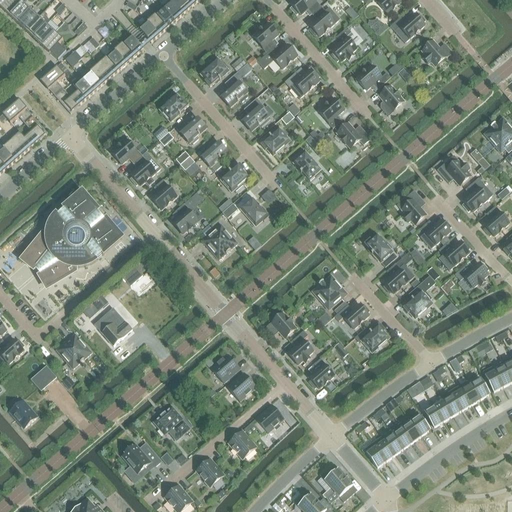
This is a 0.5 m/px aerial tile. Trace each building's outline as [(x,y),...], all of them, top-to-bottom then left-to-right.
[(0,0),(0,7),(3,10),(11,0),(0,0)] [(11,0),(3,10),(11,17),(23,4),(19,0),(11,0)] [(184,0),(173,0),(172,2),(184,16),(192,9),(184,0)] [(198,0),(184,0),(192,9),(200,2),(198,0)] [(310,13),(312,16),(321,8),(317,3),(316,3),(313,0),(295,0),(290,5),(293,8),(290,10),(296,17),(299,15),(301,17),(306,13),(308,15),(310,13)] [(373,0),(377,4),(378,4),(388,16),(404,2),(401,0),(373,0)] [(172,2),(163,9),(176,23),(184,16),(172,2)] [(11,17),(19,25),(31,11),(23,4),(11,17)] [(321,8),(312,16),(316,20),(309,27),(311,29),(309,31),(315,38),(317,36),(320,39),(340,21),(329,9),(325,12),(321,8)] [(163,9),(155,16),(168,30),(176,23),(163,9)] [(19,25),(27,32),(39,19),(31,11),(19,25)] [(51,23),(45,18),(47,16),(44,13),(39,19),(27,32),(35,40),(47,26),(51,23)] [(404,16),(391,28),(405,45),(426,27),(423,24),(426,22),(420,15),(417,17),(415,15),(408,21),(404,16)] [(155,16),(147,23),(159,37),(168,30),(155,16)] [(35,40),(42,47),(55,33),(58,30),(51,23),(47,26),(35,40)] [(159,37),(147,23),(139,30),(151,45),(159,37)] [(263,50),(267,55),(276,47),(272,42),(279,36),(269,24),(253,38),(264,50),(263,50)] [(87,28),(84,25),(80,28),(75,33),(78,37),(83,32),(87,28)] [(385,26),(376,34),(375,35),(378,39),(389,29),(385,26)] [(331,56),(337,63),(339,61),(342,64),(346,60),(349,62),(355,57),(352,54),(357,50),(347,38),(351,34),(347,29),(334,41),(338,45),(331,51),(333,54),(331,56)] [(50,55),(56,48),(63,41),(55,33),(42,47),(50,55)] [(131,37),(123,44),(135,59),(144,51),(131,37)] [(434,43),(422,53),(426,58),(424,60),(429,66),(431,64),(435,69),(447,58),(448,59),(453,55),(445,45),(440,50),(434,43)] [(123,44),(115,52),(127,66),(135,59),(123,44)] [(276,47),(267,55),(258,64),(264,71),(274,62),(282,71),(298,58),(287,46),(280,52),(276,47)] [(56,48),(50,55),(58,62),(64,56),(64,55),(56,48)] [(115,52),(106,59),(119,73),(127,66),(115,52)] [(253,58),(247,63),(251,68),(257,63),(253,58)] [(106,59),(98,66),(111,80),(119,73),(106,59)] [(233,69),(237,73),(246,65),(241,59),(236,63),(238,65),(233,69)] [(223,64),(222,65),(218,61),(216,63),(214,62),(208,67),(209,69),(202,76),(207,82),(206,84),(210,89),(219,81),(220,82),(221,81),(220,80),(228,73),(228,72),(229,71),(223,64)] [(247,65),(238,73),(243,79),(252,71),(247,65)] [(98,66),(90,73),(102,87),(111,80),(98,66)] [(356,80),(367,92),(374,86),(378,91),(391,79),(387,74),(382,79),(372,66),(356,80)] [(41,82),(56,99),(64,92),(58,84),(65,77),(61,72),(58,68),(52,73),(49,75),(41,82)] [(398,74),(403,80),(408,76),(403,70),(398,74)] [(302,77),(298,72),(285,84),(300,101),(320,83),(318,80),(320,78),(314,71),(312,73),(309,71),(302,77)] [(90,73),(82,80),(94,95),(102,87),(90,73)] [(82,80),(74,87),(86,102),(94,95),(82,80)] [(248,94),(238,83),(221,98),(231,109),(238,103),(238,104),(239,103),(239,102),(240,101),(242,104),(248,98),(246,96),(248,94)] [(64,92),(56,99),(71,116),(79,109),(78,108),(86,102),(74,87),(73,88),(78,93),(71,99),(64,92)] [(389,118),(393,114),(405,103),(391,87),(379,98),(383,103),(381,105),(381,109),(389,118)] [(278,90),(274,94),(278,98),(282,94),(278,90)] [(180,115),(189,107),(185,103),(183,104),(177,97),(161,112),(171,123),(179,116),(180,117),(181,116),(180,115)] [(324,98),(318,103),(321,106),(327,101),(324,98)] [(242,122),(252,133),(259,127),(261,130),(270,121),(262,112),(265,110),(256,100),(244,110),(249,116),(242,122)] [(319,113),(329,125),(333,130),(342,122),(338,118),(345,112),(334,100),(319,113)] [(19,118),(25,126),(33,118),(19,102),(11,108),(11,109),(9,111),(8,111),(3,116),(6,120),(11,125),(19,118)] [(281,121),(286,126),(294,119),(289,113),(281,121)] [(20,134),(20,135),(32,149),(40,142),(48,135),(33,118),(25,126),(32,133),(25,139),(20,134)] [(180,134),(190,145),(191,144),(193,146),(199,141),(198,139),(199,137),(199,138),(200,137),(200,136),(207,131),(197,119),(180,134)] [(484,136),(501,155),(505,151),(508,155),(511,151),(511,129),(503,120),(496,126),(495,126),(491,129),(492,130),(484,136)] [(349,125),(347,126),(345,123),(335,131),(338,134),(337,135),(350,151),(360,143),(364,147),(371,141),(360,128),(355,132),(349,125)] [(154,136),(159,142),(168,134),(163,128),(154,136)] [(270,137),(269,138),(270,139),(261,147),(266,152),(267,151),(273,157),(290,143),(280,131),(271,138),(270,137)] [(169,134),(159,142),(164,148),(173,139),(169,134)] [(20,135),(12,141),(24,156),(32,149),(20,135)] [(311,138),(306,142),(320,159),(325,155),(311,138)] [(324,139),(318,145),(323,151),(329,145),(324,139)] [(12,141),(4,149),(16,163),(24,156),(12,141)] [(129,161),(133,165),(142,157),(138,153),(127,141),(111,155),(122,167),(129,161)] [(221,161),(228,155),(218,144),(201,158),(211,169),(220,162),(221,161)] [(4,149),(0,151),(0,161),(8,170),(16,163),(4,149)] [(470,156),(481,169),(485,173),(491,168),(476,151),(470,156)] [(147,153),(142,157),(133,165),(137,170),(130,176),(133,179),(130,181),(136,188),(139,186),(141,188),(146,184),(150,188),(155,183),(152,179),(162,170),(147,153)] [(176,161),(180,166),(190,158),(186,153),(176,161)] [(302,175),(303,174),(310,183),(315,179),(314,177),(320,171),(306,155),(295,165),(302,173),(301,174),(302,175)] [(468,173),(470,171),(465,165),(463,167),(454,157),(437,172),(449,185),(454,181),(460,188),(472,177),(468,173)] [(190,158),(180,166),(185,172),(195,163),(190,158)] [(229,171),(227,169),(217,177),(232,193),(234,191),(236,193),(242,187),(241,186),(248,179),(243,172),(244,171),(240,166),(234,171),(232,168),(229,171)] [(492,169),(488,173),(491,177),(493,177),(497,174),(492,169)] [(471,212),(473,214),(493,197),(479,180),(466,191),(470,196),(463,202),(465,205),(462,207),(469,214),(471,212)] [(151,200),(162,212),(178,199),(167,187),(168,186),(163,181),(154,189),(158,194),(151,200)] [(511,192),(511,191),(508,187),(497,197),(502,202),(511,192)] [(267,205),(275,197),(273,195),(269,190),(261,197),(267,205)] [(403,219),(408,225),(411,223),(415,228),(427,217),(421,210),(426,206),(414,192),(397,207),(405,217),(403,219)] [(59,217),(58,216),(57,218),(56,219),(54,221),(53,222),(52,223),(51,224),(51,225),(50,227),(49,229),(49,231),(48,233),(48,234),(48,236),(48,237),(44,236),(23,262),(36,272),(36,271),(40,276),(39,276),(47,290),(76,273),(76,272),(76,273),(76,269),(78,269),(80,269),(83,269),(85,268),(87,267),(90,266),(93,265),(94,264),(96,263),(98,261),(97,261),(102,256),(103,257),(122,240),(105,221),(105,222),(99,215),(99,214),(83,195),(64,212),(59,217)] [(262,209),(262,208),(260,209),(253,201),(242,211),(256,228),(263,222),(264,223),(269,219),(261,210),(262,209)] [(224,205),(219,210),(223,215),(228,210),(224,205)] [(172,224),(183,236),(199,223),(188,211),(189,210),(184,206),(175,213),(179,218),(172,224)] [(228,210),(223,215),(228,220),(238,211),(233,206),(228,210)] [(492,236),(495,239),(510,225),(500,213),(496,208),(487,216),(491,220),(484,227),(486,229),(484,231),(490,238),(492,236)] [(420,231),(425,235),(420,239),(431,251),(451,233),(449,231),(452,229),(445,222),(443,224),(441,221),(434,227),(430,223),(420,231)] [(209,227),(201,233),(205,238),(213,231),(209,227)] [(238,246),(222,227),(202,243),(219,262),(226,256),(227,256),(231,253),(231,252),(238,246)] [(378,263),(379,262),(380,264),(382,263),(386,267),(384,269),(385,270),(397,259),(390,252),(392,250),(386,244),(384,245),(378,238),(371,243),(370,242),(365,246),(372,255),(371,256),(372,257),(373,256),(375,257),(373,258),(378,263)] [(462,245),(459,243),(452,249),(448,244),(439,252),(443,257),(439,260),(450,273),(470,255),(468,252),(470,250),(464,243),(462,245)] [(421,267),(426,263),(422,258),(417,262),(421,267)] [(462,279),(463,278),(473,290),(478,286),(480,288),(486,283),(484,281),(489,276),(478,264),(471,271),(467,266),(458,274),(462,279)] [(391,278),(384,284),(386,287),(383,289),(390,296),(392,294),(394,296),(414,279),(404,266),(400,270),(396,265),(387,273),(391,278)] [(135,268),(123,279),(131,288),(143,278),(135,268)] [(432,269),(426,274),(430,278),(434,283),(439,278),(432,269)] [(320,287),(312,294),(329,313),(348,296),(331,277),(324,283),(323,283),(319,287),(320,287)] [(434,283),(430,278),(421,286),(416,291),(408,297),(413,303),(404,310),(408,315),(409,314),(415,320),(432,306),(430,303),(433,301),(427,294),(436,286),(434,283)] [(417,281),(412,286),(416,291),(421,286),(417,281)] [(444,286),(440,289),(444,294),(448,291),(444,286)] [(102,297),(97,301),(105,309),(109,305),(102,297)] [(364,306),(361,308),(359,305),(352,312),(348,307),(335,318),(339,323),(344,319),(354,331),(370,318),(367,315),(370,313),(364,306)] [(113,310),(94,326),(102,335),(114,348),(133,332),(127,325),(113,310)] [(274,338),(279,334),(285,341),(297,330),(284,315),(272,325),(271,325),(266,329),(274,338)] [(312,315),(307,319),(311,323),(315,319),(312,315)] [(326,317),(320,322),(324,327),(330,322),(326,317)] [(330,324),(324,329),(325,329),(330,335),(335,330),(330,324)] [(367,329),(356,339),(360,345),(363,343),(372,354),(389,340),(383,333),(385,332),(380,327),(372,335),(367,329)] [(291,344),(295,349),(288,355),(299,367),(303,363),(306,365),(311,360),(309,358),(314,353),(304,341),(308,337),(304,332),(291,344)] [(57,352),(73,371),(81,365),(85,362),(85,361),(92,355),(76,336),(57,352)] [(16,343),(14,340),(7,347),(3,342),(0,344),(0,355),(9,366),(24,353),(22,350),(25,348),(19,341),(16,343)] [(339,340),(337,342),(339,345),(343,350),(344,350),(346,348),(339,340)] [(339,345),(335,349),(339,353),(343,350),(339,345)] [(212,371),(224,385),(240,371),(228,357),(212,371)] [(511,358),(503,363),(502,363),(511,381),(511,358)] [(210,360),(205,364),(209,369),(214,365),(210,360)] [(321,360),(312,368),(316,373),(309,379),(311,382),(309,384),(315,391),(317,389),(320,391),(335,378),(325,366),(325,365),(321,360)] [(511,381),(502,363),(493,369),(503,389),(511,384),(511,381)] [(353,369),(351,366),(347,367),(346,371),(348,374),(352,373),(357,374),(358,371),(353,369)] [(47,367),(31,381),(41,392),(57,379),(47,367)] [(495,373),(493,369),(483,374),(494,394),(503,389),(495,373)] [(228,390),(240,403),(257,389),(244,375),(228,390)] [(63,386),(69,392),(75,387),(70,380),(63,386)] [(481,380),(472,386),(481,402),(490,396),(481,380)] [(469,382),(460,387),(472,407),(481,402),(472,386),(469,382)] [(420,384),(415,386),(420,395),(425,392),(420,384)] [(460,387),(450,393),(462,413),(472,407),(460,387)] [(450,393),(441,398),(453,419),(462,413),(450,393)] [(443,403),(434,408),(443,424),(453,419),(441,398),(441,399),(443,403)] [(10,414),(24,429),(37,418),(23,403),(10,414)] [(256,421),(252,425),(257,430),(262,437),(266,433),(268,435),(284,421),(272,407),(256,421)] [(172,408),(154,424),(165,437),(169,433),(177,442),(181,439),(190,431),(183,422),(183,421),(172,408)] [(443,424),(434,408),(424,414),(434,430),(443,424)] [(417,413),(408,419),(411,423),(422,438),(431,432),(417,413)] [(411,423),(402,429),(413,445),(422,438),(408,419),(408,420),(411,423)] [(400,425),(391,432),(404,451),(413,445),(402,429),(400,425)] [(229,445),(243,462),(257,449),(243,433),(229,445)] [(393,436),(385,442),(396,457),(404,451),(393,436)] [(382,438),(373,445),(386,464),(396,457),(385,442),(382,438)] [(155,469),(162,463),(146,445),(140,451),(136,447),(133,449),(125,455),(126,456),(123,458),(138,476),(151,465),(155,469)] [(386,464),(373,445),(364,451),(377,470),(386,464)] [(183,456),(177,461),(181,466),(187,460),(183,456)] [(196,473),(210,489),(225,478),(210,461),(196,473)] [(335,466),(321,478),(331,489),(333,491),(346,479),(335,466)] [(228,471),(223,475),(228,481),(233,476),(228,471)] [(330,496),(327,499),(332,505),(340,499),(344,504),(358,492),(346,479),(333,491),(334,493),(330,496)] [(179,487),(165,499),(175,511),(183,511),(193,504),(179,487)] [(223,491),(216,496),(220,501),(226,495),(223,491)] [(307,491),(294,504),(301,511),(311,511),(319,504),(307,491)] [(74,511),(102,511),(97,507),(95,509),(87,500),(74,511)]
